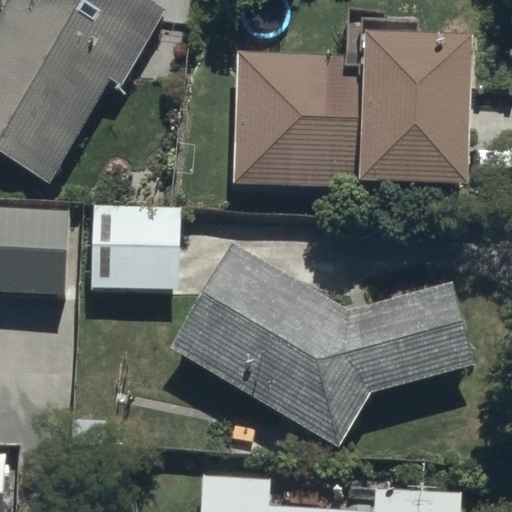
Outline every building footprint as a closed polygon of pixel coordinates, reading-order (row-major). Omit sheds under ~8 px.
[(5,0),(0,10),(0,156),(44,181),(160,14),(139,0),(5,0)] [(352,71),(239,70),(239,202),(362,203),(362,222),(477,223),(478,72),(423,72),(423,42),(370,41),(370,100),(364,100),(364,88),(351,88),(352,71)] [(182,219),(93,217),(92,306),(181,307),(182,219)] [(73,227),(0,225),(0,307),(71,309),(73,227)] [(341,308),(229,243),(170,347),(335,439),(364,388),(471,358),(448,278),(341,308)] [(0,511),(17,511),(18,477),(0,474),(0,511)] [(456,511),(457,495),(198,481),(196,511),(456,511)]
